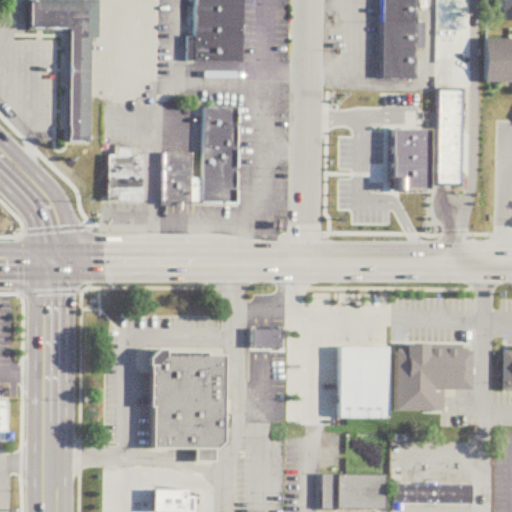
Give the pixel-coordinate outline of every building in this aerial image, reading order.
[(27,0),(27,31),(64,31),(64,143),(88,143),(88,0),(27,0)] [(192,0),(242,0),(241,62),(182,62),(182,37),(192,37),(192,0)] [(378,0),(417,0),(417,24),(424,24),(423,50),(414,50),(414,80),(378,80),(378,0)] [(507,0),(489,0),(489,35),(507,35),(507,0)] [(511,83),(511,39),(485,39),(485,83),(511,83)] [(435,90),(442,91),(461,91),(460,185),(444,184),(434,184),(435,90)] [(161,154),(189,154),(189,178),(199,179),(200,108),(236,109),(236,202),(161,201),(161,154)] [(378,121),(418,121),(418,185),(379,185),(378,121)] [(107,201),(141,201),(141,155),(129,155),(129,145),(115,145),(115,155),(107,156),(107,201)] [(395,188),(395,173),(385,173),(385,162),(356,162),(356,189),(395,188)] [(250,328),(255,327),(268,327),(279,327),(279,348),(268,349),(255,349),(250,349),(250,328)] [(396,350),(396,414),(438,414),(438,391),(472,391),(472,351),(462,351),(462,337),(408,338),(407,350),(396,350)] [(335,345),(387,345),(387,423),(336,423),(335,345)] [(146,450),(146,445),(146,409),(141,409),(142,360),(152,351),(159,351),(159,354),(200,355),(200,358),(219,358),(218,444),(210,451),(210,457),(210,463),(189,463),(190,457),(190,450),(146,450)] [(511,352),(501,352),(501,393),(511,393),(511,352)] [(0,398),(8,399),(7,442),(0,441),(0,398)] [(321,474),(344,475),(388,475),(388,480),(409,480),(431,480),(454,480),(468,480),(468,504),(454,504),(431,504),(409,503),(383,503),(383,511),(321,510),(321,474)] [(140,511),(171,511),(158,511),(158,480),(141,480),(140,511)] [(147,511),(148,491),(197,491),(197,511),(147,511)]
